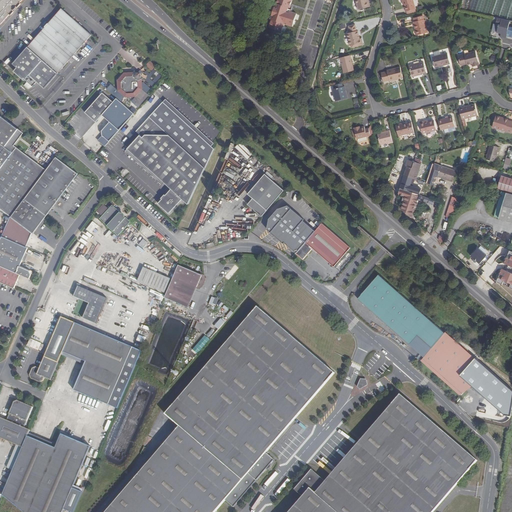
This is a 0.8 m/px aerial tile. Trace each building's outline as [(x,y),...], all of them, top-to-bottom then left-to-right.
[(0,0),(0,23),(1,24),(9,14),(11,10),(13,12),(16,8),(14,7),(17,4),(19,5),(22,2),(20,0),(0,0)] [(366,2),(365,0),(355,0),(358,11),(370,8),(368,1),(366,2)] [(403,4),(404,6),(406,12),(415,10),(412,0),(400,0),(402,4),(403,4)] [(478,0),(472,0),(469,10),(475,12),(478,0)] [(479,0),(476,11),(481,13),(485,0),(479,0)] [(491,0),(486,0),(482,13),(487,14),(491,0)] [(493,0),(489,13),(495,15),(500,0),(493,0)] [(508,0),(501,0),(497,15),(503,17),(508,0)] [(29,47),(59,73),(93,35),(63,8),(29,47)] [(415,27),(414,27),(416,36),(427,34),(422,16),(413,19),(414,23),(415,27)] [(508,21),(496,18),(495,24),(498,25),(496,33),(500,34),(500,37),(505,38),(505,37),(506,36),(511,37),(511,27),(507,27),(508,21)] [(357,36),(359,36),(357,31),(357,32),(355,25),(349,27),(350,33),(347,34),(350,46),(362,43),(361,40),(360,40),(359,41),(357,36)] [(247,50),(249,43),(243,40),(241,47),(247,50)] [(45,88),(59,73),(29,47),(14,63),(18,66),(18,67),(14,70),(25,80),(30,74),(45,88)] [(472,62),(472,64),(473,67),(479,65),(476,52),(465,54),(465,55),(463,56),(463,57),(459,58),(461,65),(467,63),(472,62)] [(447,53),(432,57),(434,66),(441,65),(442,66),(450,64),(447,53)] [(354,71),(350,56),(340,58),(344,74),(354,71)] [(146,65),(152,71),(157,66),(151,61),(146,65)] [(423,63),(409,66),(411,77),(426,73),(423,63)] [(396,80),(399,79),(403,78),(400,69),(387,72),(390,83),(396,81),(396,80)] [(142,91),(143,76),(141,74),(137,72),(135,71),(134,73),(125,73),(119,81),(119,91),(127,98),(137,97),(142,91)] [(344,94),(343,88),(342,84),(334,85),(335,89),(333,90),(336,101),(348,99),(346,93),(344,94)] [(115,92),(106,85),(105,88),(112,94),(115,92)] [(115,103),(104,93),(86,114),(96,123),(103,116),(115,103)] [(166,96),(163,99),(196,127),(217,145),(219,141),(199,124),(166,96)] [(103,146),(105,148),(135,115),(118,99),(115,103),(103,116),(111,123),(103,132),(103,136),(101,139),(103,146)] [(217,145),(196,127),(163,99),(137,129),(142,133),(129,147),(156,173),(166,182),(173,189),(167,195),(164,199),(160,203),(170,213),(184,199),(189,204),(217,145)] [(477,116),(474,106),(459,109),(461,120),(477,116)] [(0,171),(15,152),(4,145),(18,127),(0,112),(0,171)] [(511,133),(511,131),(511,122),(508,121),(502,119),(502,118),(496,116),(492,127),(511,133)] [(443,130),(455,127),(452,117),(438,121),(440,130),(443,130)] [(424,123),(423,121),(419,122),(422,134),(435,131),(433,121),(427,122),(424,123)] [(411,122),(395,126),(398,136),(414,132),(411,122)] [(357,138),(366,136),(370,135),(368,128),(364,129),(364,126),(359,128),(359,126),(353,128),(354,129),(356,137),(356,139),(357,138)] [(384,133),(381,133),(377,134),(380,144),(392,141),(389,130),(383,131),(384,133)] [(238,145),(236,147),(248,158),(250,156),(238,145)] [(498,147),(490,145),(487,154),(495,156),(498,147)] [(127,150),(154,176),(156,173),(129,147),(127,150)] [(15,152),(0,171),(0,209),(11,218),(24,200),(47,170),(37,163),(35,166),(34,165),(27,160),(29,157),(18,148),(15,152)] [(24,200),(47,217),(79,174),(74,171),(57,158),(47,170),(24,200)] [(412,178),(415,179),(416,179),(420,164),(416,163),(414,162),(412,168),(407,166),(404,175),(412,178)] [(455,181),(458,170),(440,165),(437,177),(455,181)] [(156,173),(154,176),(164,185),(166,182),(156,173)] [(248,206),(262,218),(285,192),(266,175),(249,195),(254,200),(248,206)] [(409,186),(412,178),(404,175),(401,184),(409,186)] [(498,188),(507,191),(511,192),(511,179),(501,176),(498,188)] [(412,187),(415,179),(412,178),(409,186),(401,184),(401,186),(409,189),(410,189),(411,188),(412,188),(412,187)] [(412,192),(416,194),(419,195),(421,189),(414,187),(412,192)] [(401,209),(412,217),(416,204),(413,203),(416,194),(412,192),(400,188),(398,194),(405,197),(401,209)] [(511,192),(507,191),(499,218),(511,221),(511,192)] [(47,217),(24,200),(11,218),(32,233),(33,234),(47,217)] [(447,215),(452,217),(456,205),(451,203),(447,215)] [(132,223),(127,218),(126,220),(124,218),(125,217),(122,214),(122,215),(120,214),(120,213),(113,207),(111,209),(110,208),(108,211),(109,212),(105,215),(104,215),(102,217),(103,218),(101,221),(120,238),(132,223)] [(285,244),(297,254),(316,232),(304,222),(305,221),(288,207),(278,210),(270,220),(267,231),(284,245),(285,244)] [(32,233),(11,218),(2,237),(26,248),(32,233)] [(92,233),(99,225),(93,221),(87,229),(92,233)] [(351,249),(323,225),(316,232),(297,254),(296,255),(303,261),(313,250),(335,268),(351,249)] [(0,242),(0,264),(21,274),(30,278),(32,275),(31,271),(20,266),(28,248),(26,248),(2,237),(0,242)] [(488,257),(478,248),(471,255),(481,265),(488,257)] [(0,281),(15,288),(21,274),(0,264),(0,281)] [(206,277),(205,276),(180,266),(166,299),(190,308),(198,287),(200,288),(201,287),(202,286),(204,285),(205,282),(206,280),(206,277)] [(170,278),(143,267),(137,282),(164,293),(170,278)] [(511,272),(502,269),(497,282),(511,287),(511,272)] [(414,340),(430,322),(378,276),(360,296),(366,301),(363,305),(409,345),(414,340)] [(79,288),(75,298),(90,305),(84,320),(97,326),(108,300),(79,288)] [(366,301),(360,296),(357,300),(363,305),(366,301)] [(215,511),(226,500),(234,508),(275,460),(267,453),(336,373),(259,307),(166,415),(180,427),(106,511),(215,511)] [(221,318),(215,326),(220,329),(226,322),(221,318)] [(76,392),(111,406),(117,409),(127,387),(144,353),(135,349),(77,325),(63,319),(42,370),(38,368),(34,370),(31,376),(34,381),(42,384),(46,382),(47,379),(53,382),(65,354),(88,364),(76,392)] [(444,334),(430,322),(414,340),(428,352),(444,334)] [(425,356),(422,360),(461,394),(469,384),(459,375),(474,360),(444,334),(433,347),(428,352),(425,356)] [(142,343),(145,344),(147,337),(139,335),(136,347),(141,348),(142,343)] [(28,346),(36,349),(39,342),(31,339),(28,346)] [(358,385),(362,389),(368,385),(367,382),(364,379),(361,379),(358,385)] [(433,511),(478,460),(401,394),(326,481),(312,469),(294,490),(308,501),(297,511),(433,511)] [(25,448),(30,436),(32,430),(26,428),(35,408),(19,401),(16,403),(8,421),(3,418),(0,425),(0,437),(18,445),(25,448)] [(72,511),(81,492),(74,489),(92,447),(63,434),(57,449),(30,436),(25,448),(15,470),(4,496),(24,511),(72,511)] [(15,470),(25,448),(18,445),(9,468),(15,470)]
